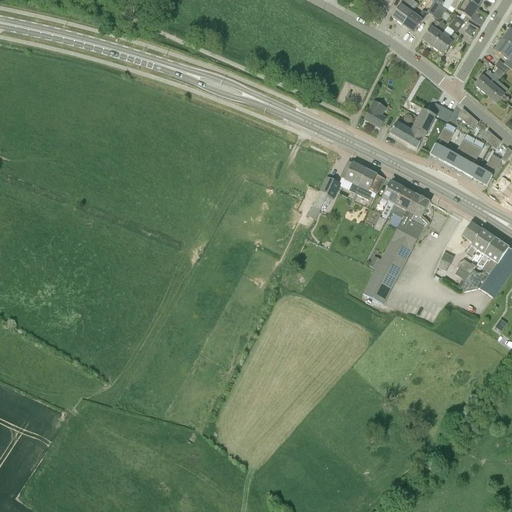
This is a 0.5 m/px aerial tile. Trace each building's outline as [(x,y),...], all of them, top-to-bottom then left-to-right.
[(397,11),(391,19),(403,27),(412,15),(411,14),(417,6),(411,1),(409,3),(405,0),(401,6),(397,11)] [(471,21),(477,9),(462,0),(446,0),(444,4),(443,3),(440,6),(448,11),(450,8),(471,21)] [(462,0),(477,9),(483,0),(462,0)] [(432,18),(440,7),(434,3),(427,13),(432,18)] [(441,19),(446,11),(440,7),(432,18),(436,20),(431,28),(422,41),(432,49),(442,36),(447,28),(439,22),(441,19)] [(413,35),(419,26),(427,15),(422,12),(417,19),(412,15),(403,27),(413,35)] [(432,49),(443,57),(457,37),(455,36),(463,24),(455,18),(447,28),(442,36),(432,49)] [(511,48),(511,32),(510,31),(502,41),(511,48)] [(511,48),(502,41),(495,52),(507,61),(504,66),(511,71),(511,48)] [(511,71),(504,66),(499,62),(494,67),(497,70),(492,76),(488,72),(482,78),(475,87),(485,96),(497,83),(497,82),(504,75),(508,69),(511,71)] [(508,91),(503,88),(497,83),(485,96),(496,105),(499,101),(505,106),(510,101),(504,96),(508,91)] [(374,103),(370,110),(381,116),(385,109),(374,103)] [(423,112),(412,131),(424,137),(434,119),(434,118),(437,120),(446,125),(452,114),(444,109),(435,105),(429,116),(423,112)] [(370,110),(364,121),(380,130),(386,119),(381,116),(370,110)] [(424,137),(412,131),(412,132),(397,123),(390,135),(417,151),(423,140),(422,140),(424,137)] [(444,163),(449,154),(444,152),(454,134),(453,134),(453,135),(444,130),(447,125),(446,125),(429,155),(444,163)] [(458,171),(473,145),(473,144),(472,146),(464,141),(464,140),(464,139),(454,157),(449,154),(444,163),(458,171)] [(472,179),(477,170),(473,168),(482,150),(482,149),(481,151),(473,146),(473,145),(458,171),(472,179)] [(502,161),(506,163),(511,154),(511,153),(508,150),(502,161)] [(502,161),(501,160),(501,162),(492,157),(493,156),(492,155),(482,173),(477,170),(472,179),(487,188),(502,161)] [(348,163),(340,178),(341,179),(342,179),(344,180),(353,185),(349,192),(355,195),(359,187),(366,172),(352,165),(348,163)] [(355,195),(352,201),(354,202),(357,196),(368,201),(372,194),(377,196),(380,190),(384,181),(377,177),(366,172),(359,187),(355,195)] [(326,179),(320,193),(324,194),(327,196),(333,182),(330,181),(326,179)] [(327,196),(326,198),(333,201),(340,185),(333,182),(327,196)] [(380,219),(377,224),(379,225),(382,227),(385,222),(386,222),(390,214),(402,190),(390,184),(385,192),(382,200),(388,203),(381,216),(383,217),(381,219),(380,219)] [(403,220),(415,197),(402,190),(390,214),(403,220)] [(327,196),(324,194),(320,193),(309,217),(316,221),(326,198),(327,196)] [(417,235),(424,223),(421,220),(429,204),(415,197),(403,220),(399,226),(417,235)] [(381,304),(422,232),(423,229),(427,226),(424,223),(417,235),(399,226),(364,294),(381,304)] [(466,234),(462,239),(472,245),(481,232),(471,225),(466,234)] [(471,248),(465,256),(471,261),(474,257),(472,255),(476,251),(484,256),(495,241),(484,234),(481,232),(472,245),(471,248)] [(511,252),(495,241),(484,256),(477,266),(482,269),(487,261),(490,263),(484,273),(482,274),(478,274),(474,272),(471,276),(460,291),(464,293),(477,290),(478,289),(494,300),(511,274),(511,252)] [(375,270),(375,271),(380,261),(374,258),(369,267),(375,270)] [(441,261),(437,270),(445,273),(450,265),(446,263),(441,261)] [(459,264),(456,269),(459,270),(462,272),(469,277),(470,277),(470,275),(473,271),(474,268),(475,269),(476,268),(472,265),(471,266),(464,261),(459,264)]
